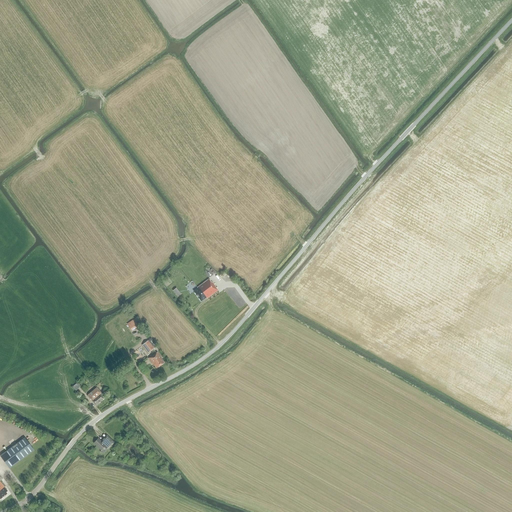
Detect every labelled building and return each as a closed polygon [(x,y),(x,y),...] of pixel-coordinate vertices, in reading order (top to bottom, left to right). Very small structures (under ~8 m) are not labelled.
[(212,268),(205,273),(209,279),(216,274),(212,268)] [(207,298),(218,290),(212,282),(211,283),(209,279),(197,288),(198,289),(194,291),(201,301),(206,297),(207,298)] [(230,295),(236,290),(232,285),(226,289),(230,295)] [(139,326),(133,319),(126,324),(132,331),(139,326)] [(148,353),(154,348),(148,341),(142,345),(148,353)] [(157,368),(164,363),(161,359),(162,358),(157,352),(148,359),(154,366),(155,365),(157,368)] [(96,405),(104,399),(100,394),(101,393),(97,388),(88,395),(92,400),(92,401),(96,405)] [(98,438),(94,443),(101,450),(100,452),(104,453),(108,448),(109,449),(112,446),(114,443),(109,437),(107,435),(101,441),(98,438)] [(0,455),(0,456),(9,468),(34,450),(24,438),(0,455)]
